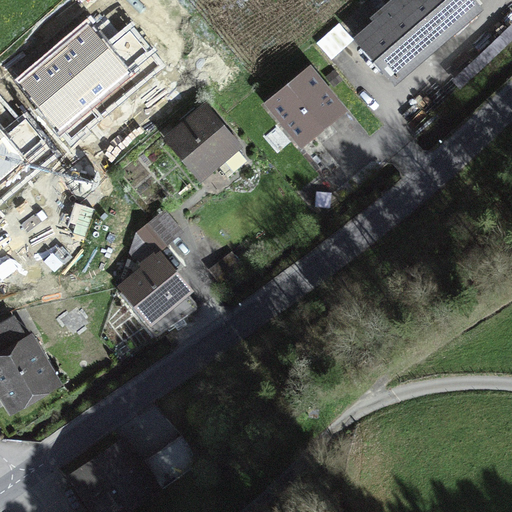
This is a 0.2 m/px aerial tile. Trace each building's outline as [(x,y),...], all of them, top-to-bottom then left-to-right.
[(403,0),(360,37),(396,79),(476,10),(467,0),(403,0)] [(102,12),(17,79),(66,141),(165,63),(133,23),(119,34),(102,12)] [(302,141),(341,110),(309,71),(270,103),(302,141)] [(0,102),(0,207),(61,156),(25,114),(16,122),(0,102)] [(233,146),(235,145),(205,110),(171,138),(201,173),(214,162),(226,177),(246,161),(233,146)] [(150,222),(168,243),(181,231),(164,211),(150,222)] [(168,243),(150,222),(139,231),(156,252),(168,243)] [(121,293),(156,335),(164,331),(194,310),(196,306),(154,254),(142,265),(147,272),(121,293)] [(238,265),(230,255),(214,267),(222,278),(238,265)] [(51,382),(13,318),(0,325),(0,379),(14,404),(51,382)] [(185,436),(148,453),(160,479),(197,461),(185,436)] [(114,511),(150,488),(121,447),(79,475),(104,511),(114,511)]
